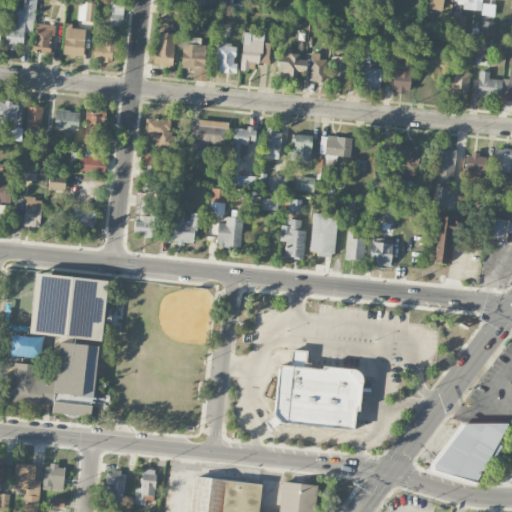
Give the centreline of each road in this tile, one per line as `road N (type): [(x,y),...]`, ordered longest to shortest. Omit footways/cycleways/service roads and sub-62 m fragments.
road 1 (tertiary): [(0,429),(356,465),(459,495),(511,499)]
road 2 (tertiary): [(511,308),(0,252)]
road 3 (residential): [(511,128),(0,74)]
road 4 (residential): [(145,0),(115,266)]
road 5 (secondary): [(358,511),(511,312)]
road 6 (residential): [(231,276),(214,450)]
